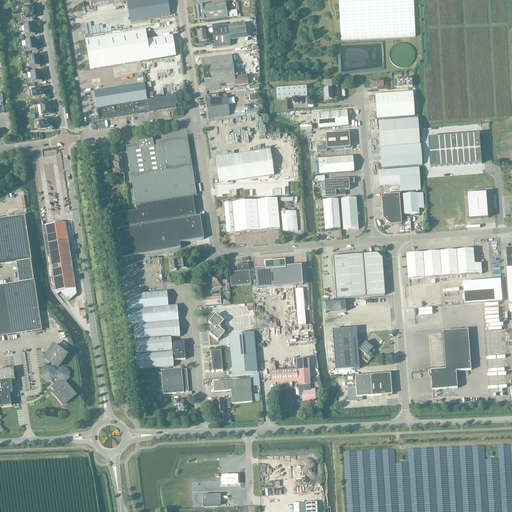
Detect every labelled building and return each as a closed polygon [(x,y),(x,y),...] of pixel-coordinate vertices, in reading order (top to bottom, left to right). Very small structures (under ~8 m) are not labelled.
[(167,0),(141,0),(128,2),(127,2),(128,6),(130,22),(170,15),(167,0)] [(338,0),(341,41),(415,37),(413,0),(338,0)] [(227,12),(226,3),(194,7),(195,13),(195,15),(196,21),(205,20),(205,21),(228,18),(237,17),(236,11),(227,12)] [(23,8),(24,14),(34,12),(34,7),(33,8),(33,6),(30,6),(30,4),(24,4),(24,7),(23,8)] [(35,16),(34,12),(24,14),(25,19),(23,19),(23,22),(23,23),(33,21),(32,18),(35,18),(34,17),(35,16)] [(245,24),(227,26),(220,27),(220,24),(212,25),(212,28),(215,48),(230,46),(230,41),(247,39),(245,24)] [(145,30),(140,31),(120,34),(100,38),(89,39),(85,40),(90,70),(150,60),(175,56),(172,36),(147,40),(145,30)] [(207,44),(207,41),(205,30),(197,32),(198,36),(199,42),(202,42),(202,44),(203,45),(207,44)] [(414,58),(414,56),(414,54),(413,51),(413,49),(411,47),(410,46),(408,45),(406,44),(404,43),(402,43),(400,43),(397,44),(395,45),(393,46),(391,48),(390,50),(389,53),(389,56),(389,58),(390,61),(391,63),(392,64),(394,66),(396,67),(399,68),(401,68),(404,68),(406,68),(408,67),(410,65),(412,63),(413,61),(414,58)] [(247,75),(234,77),(231,56),(201,60),(205,90),(236,86),(248,85),(247,75)] [(382,79),(372,80),(372,83),(371,84),(372,86),(372,87),(372,88),(380,87),(380,90),(377,90),(377,91),(387,90),(387,84),(383,85),(382,79)] [(123,104),(147,100),(144,83),(109,89),(112,105),(123,104)] [(332,92),(331,89),(324,89),(324,85),(320,85),(320,92),(324,92),(324,100),(332,99),(332,96),(333,96),(333,94),(332,92)] [(35,87),(28,88),(29,91),(30,98),(40,96),(40,97),(45,97),(44,92),(43,92),(43,91),(42,91),(42,89),(35,90),(35,87)] [(306,87),(276,89),(277,99),(307,97),(306,87)] [(101,90),(104,107),(106,106),(112,105),(109,89),(101,90)] [(104,107),(101,90),(94,91),(96,108),(102,107),(104,107)] [(414,116),(412,93),(375,95),(377,119),(414,116)] [(147,100),(149,113),(176,109),(175,103),(177,103),(176,97),(174,98),(174,95),(147,100)] [(208,119),(229,116),(227,98),(218,99),(218,95),(206,96),(207,100),(206,101),(208,119)] [(46,116),(46,115),(50,114),(49,110),(49,108),(49,107),(48,103),(44,104),(44,100),(37,101),(37,105),(40,105),(42,115),(43,115),(43,116),(46,116)] [(149,113),(147,100),(123,104),(125,117),(149,113)] [(123,104),(112,105),(106,106),(108,120),(125,117),(123,104)] [(347,111),(317,114),(318,129),(348,126),(347,111)] [(53,128),(53,127),(52,126),(51,126),(51,120),(43,122),(42,118),(34,119),(35,123),(39,122),(40,130),(46,129),(46,131),(51,130),(52,130),(53,129),(53,128)] [(417,119),(378,122),(380,148),(382,168),(422,165),(420,145),(419,145),(417,119)] [(349,133),(330,134),(325,134),(326,150),(345,148),(345,150),(352,149),(351,143),(349,143),(349,133)] [(480,134),(428,138),(430,168),(482,164),(480,134)] [(130,176),(192,166),(187,136),(153,142),(152,137),(138,140),(139,144),(126,146),(130,176)] [(270,150),(215,158),(219,183),(274,175),(270,150)] [(114,168),(112,169),(113,175),(115,174),(116,176),(116,175),(117,177),(117,179),(118,179),(120,180),(124,179),(123,174),(121,155),(115,156),(116,162),(113,162),(114,168)] [(318,160),(319,175),(354,172),(353,157),(318,160)] [(196,197),(192,166),(130,176),(136,209),(114,213),(121,258),(180,249),(179,243),(204,239),(200,216),(196,217),(192,197),(196,197)] [(420,190),(420,183),(419,168),(379,171),(380,186),(400,185),(400,191),(420,190)] [(324,181),(325,197),(345,195),(345,190),(349,190),(349,184),(355,183),(354,179),(324,181)] [(467,194),(469,220),(489,218),(486,193),(467,194)] [(417,194),(402,195),(404,215),(419,214),(417,194)] [(382,206),(400,205),(399,195),(381,196),(382,206)] [(224,204),(227,234),(279,229),(277,199),(224,204)] [(356,199),(341,200),(343,230),(358,229),(356,199)] [(340,230),(338,200),(323,201),(325,232),(340,230)] [(382,216),(400,215),(400,205),(382,206),(382,216)] [(296,211),(281,212),(283,232),(298,231),(296,211)] [(383,220),(381,222),(388,227),(389,225),(390,225),(401,225),(400,215),(382,216),(383,219),(383,220)] [(41,325),(34,281),(33,281),(30,261),(31,261),(24,216),(0,219),(0,265),(16,263),(19,283),(2,286),(2,282),(0,282),(0,336),(36,332),(42,331),(41,325)] [(65,223),(42,226),(47,256),(49,256),(55,292),(57,295),(60,292),(68,301),(72,298),(72,299),(74,297),(74,296),(76,294),(74,282),(75,282),(73,272),(72,272),(72,267),(71,262),(70,258),(71,258),(69,247),(68,243),(67,232),(66,233),(65,223)] [(412,254),(406,255),(408,280),(476,275),(474,250),(418,254),(415,253),(412,252),(413,252),(412,254)] [(376,254),(364,255),(365,263),(382,262),(382,260),(382,259),(376,254)] [(349,265),(349,255),(341,256),(341,258),(339,258),(338,255),(334,256),(332,257),(333,266),(349,265)] [(349,255),(349,265),(350,273),(365,272),(365,263),(364,255),(349,256),(349,255)] [(182,257),(177,258),(178,267),(181,267),(182,269),(187,268),(186,259),(183,259),(182,257)] [(178,267),(177,258),(172,259),(172,261),(169,261),(170,271),(176,270),(176,267),(178,267)] [(162,260),(119,267),(121,277),(164,272),(162,260)] [(274,261),(276,287),(302,285),(301,265),(285,266),(284,260),(274,261)] [(257,289),(276,287),(274,261),(264,262),(265,268),(255,269),(257,289)] [(382,262),(365,263),(365,272),(382,270),(382,262)] [(229,273),(230,287),(250,285),(249,271),(248,263),(238,264),(237,266),(238,272),(229,273)] [(349,265),(333,266),(334,274),(350,273),(349,265)] [(383,279),(382,270),(365,272),(350,273),(351,281),(383,279)] [(350,273),(334,274),(334,283),(351,281),(350,273)] [(220,277),(212,278),(213,287),(221,287),(221,284),(227,284),(227,279),(221,280),(220,277)] [(384,287),(383,279),(351,281),(351,290),(384,287)] [(501,280),(463,283),(465,304),(502,301),(501,280)] [(351,281),(334,283),(335,291),(351,290),(351,281)] [(384,296),(384,287),(351,290),(352,298),(384,296)] [(303,289),(295,290),(298,326),(306,325),(303,289)] [(351,290),(335,291),(335,299),(352,298),(351,290)] [(128,326),(133,326),(133,325),(178,321),(177,306),(168,307),(167,292),(128,296),(128,295),(126,295),(128,318),(128,319),(128,326)] [(205,298),(206,306),(221,304),(220,297),(205,298)] [(346,312),(346,305),(325,305),(325,315),(340,314),(340,312),(346,312)] [(215,315),(208,323),(211,325),(208,328),(212,331),(209,334),(213,337),(214,338),(217,341),(224,333),(220,330),(220,329),(218,328),(223,322),(219,318),(215,315)] [(180,337),(178,321),(133,325),(133,326),(137,370),(173,367),(173,361),(185,360),(184,342),(171,343),(171,337),(180,337)] [(356,329),(332,331),(335,371),(359,369),(357,344),(360,340),(357,336),(356,329)] [(431,375),(430,377),(431,378),(432,390),(458,388),(457,371),(471,370),(468,330),(443,332),(446,370),(431,371),(431,375)] [(253,333),(229,335),(232,375),(257,373),(253,333)] [(361,346),(358,350),(362,353),(363,353),(359,357),(367,364),(373,356),(372,355),(371,354),(372,353),(371,351),(371,350),(372,349),(369,346),(368,345),(365,342),(362,346),(361,346)] [(47,354),(44,359),(48,362),(49,362),(52,364),(52,365),(53,365),(57,368),(60,364),(61,364),(61,363),(63,360),(64,359),(63,359),(66,355),(62,352),(62,351),(58,349),(58,348),(58,349),(53,346),(50,350),(47,354)] [(221,351),(210,352),(212,372),(223,371),(221,351)] [(297,370),(271,371),(272,382),(297,380),(298,385),(299,385),(299,389),(299,396),(302,396),(303,401),(315,400),(314,390),(310,390),(310,384),(309,359),(296,360),(297,370)] [(42,370),(42,376),(45,380),(51,381),(52,382),(52,381),(55,384),(54,385),(51,387),(55,391),(53,393),(56,397),(59,401),(60,401),(63,405),(67,402),(67,401),(71,398),(71,399),(71,398),(75,395),(72,391),(71,391),(68,387),(69,387),(68,387),(65,383),(64,382),(65,382),(69,378),(69,373),(66,369),(60,368),(56,372),(52,367),(47,367),(42,370)] [(0,384),(0,385),(1,393),(0,393),(0,407),(11,406),(9,394),(12,394),(12,391),(11,380),(14,380),(13,369),(0,370),(0,384)] [(183,392),(188,392),(186,369),(181,370),(181,369),(161,371),(163,395),(183,393),(183,392)] [(349,387),(348,394),(347,401),(346,401),(348,401),(350,402),(351,402),(355,402),(356,402),(357,402),(357,400),(362,400),(361,397),(390,395),(392,393),(390,374),(355,376),(355,386),(349,387)] [(231,398),(232,403),(232,404),(252,402),(250,380),(213,383),(214,392),(231,391),(231,398)] [(229,403),(232,403),(231,398),(229,399),(229,398),(223,398),(223,399),(214,400),(216,414),(224,414),(224,409),(230,408),(229,403)] [(183,399),(174,400),(174,405),(178,405),(179,412),(187,412),(186,402),(183,402),(183,399)] [(141,412),(167,410),(166,401),(140,403),(141,412)] [(238,474),(222,474),(222,484),(238,484),(238,474)] [(203,507),(218,506),(218,501),(220,501),(220,494),(216,495),(217,501),(203,501),(203,507)] [(317,511),(317,502),(305,503),(305,511),(317,511)]
